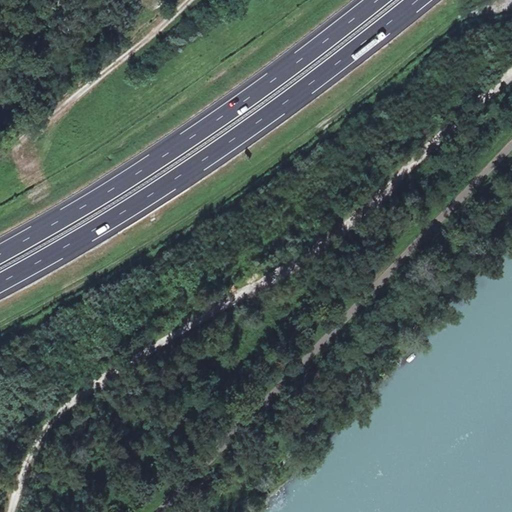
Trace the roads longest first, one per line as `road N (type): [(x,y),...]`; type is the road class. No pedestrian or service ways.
road 1 (unclassified): [(511,68),(328,239),(187,316),(59,412),(9,490),(6,511)]
road 2 (motorway): [(0,283),(175,179),(418,0)]
road 3 (motorway): [(375,0),(163,155),(0,252)]
